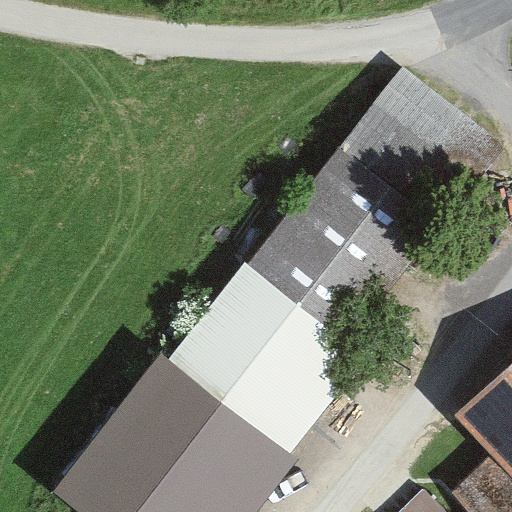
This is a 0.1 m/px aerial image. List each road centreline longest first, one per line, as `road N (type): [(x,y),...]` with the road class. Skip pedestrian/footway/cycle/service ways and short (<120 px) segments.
road 1 (track): [(492,0),(364,40),(131,36),(0,5)]
road 2 (track): [(331,511),(511,304)]
